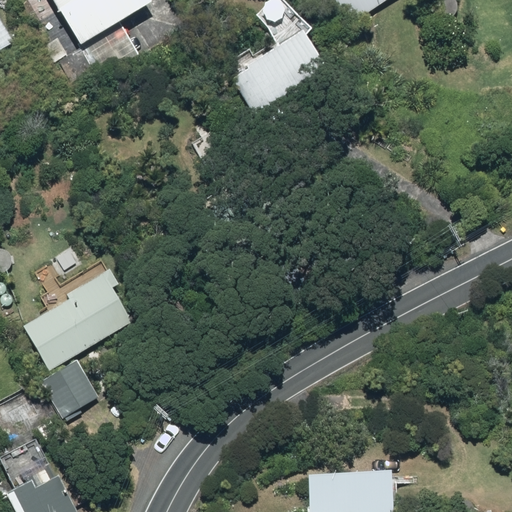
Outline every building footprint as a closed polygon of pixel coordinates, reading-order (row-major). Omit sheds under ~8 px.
[(56,0),(83,45),(155,2),(154,0),(56,0)] [(387,0),(337,0),(352,23),(387,0)] [(0,51),(15,42),(0,15),(0,51)] [(273,105),(330,68),(306,30),(257,62),(259,65),(233,81),(259,121),(276,109),(273,105)] [(215,179),(239,165),(218,130),(194,145),(215,179)] [(53,370),(133,322),(114,289),(121,284),(112,271),(70,296),(72,300),(27,327),(53,370)] [(44,383),(65,418),(99,397),(79,363),(44,383)] [(60,416),(42,384),(0,407),(0,433),(8,446),(60,416)] [(393,511),(392,471),(308,475),(310,511),(393,511)] [(39,489),(36,481),(10,494),(18,511),(79,511),(63,477),(39,489)]
